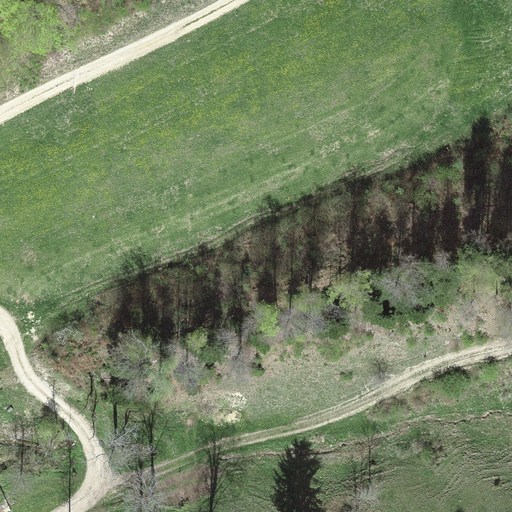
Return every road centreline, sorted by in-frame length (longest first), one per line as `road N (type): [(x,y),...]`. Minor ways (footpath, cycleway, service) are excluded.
road 1 (track): [(511,353),(428,376),(346,427),(162,467),(92,499)]
road 2 (track): [(231,0),(0,114)]
road 3 (track): [(0,316),(46,395),(86,432),(100,467),(92,499)]
